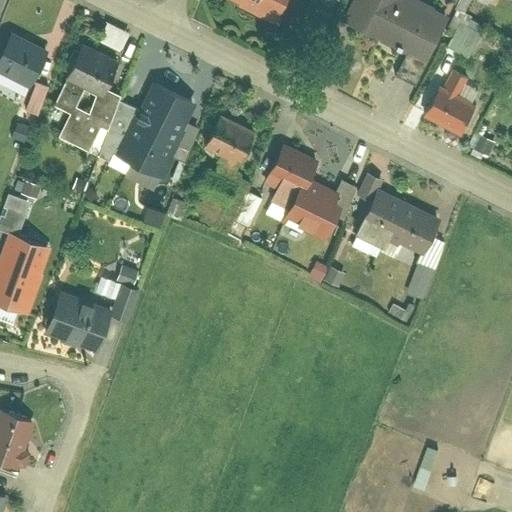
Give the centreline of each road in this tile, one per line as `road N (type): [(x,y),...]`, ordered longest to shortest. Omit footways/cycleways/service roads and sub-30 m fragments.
road 1 (residential): [(170,25),(511,198)]
road 2 (residential): [(42,511),(81,403),(78,381)]
